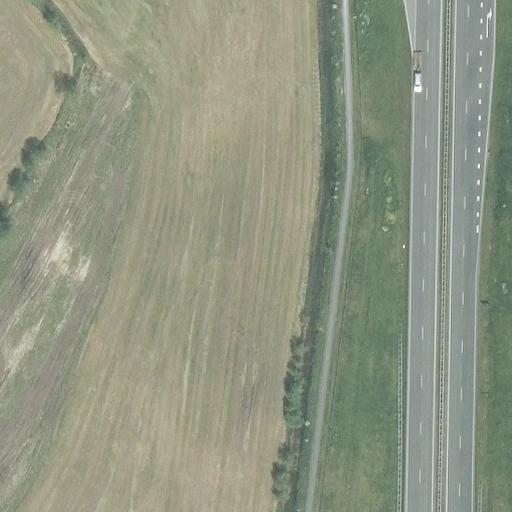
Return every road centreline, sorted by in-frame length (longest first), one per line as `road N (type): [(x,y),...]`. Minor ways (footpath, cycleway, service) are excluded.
road 1 (trunk): [(431,0),(421,511)]
road 2 (trunk): [(458,511),(467,0)]
